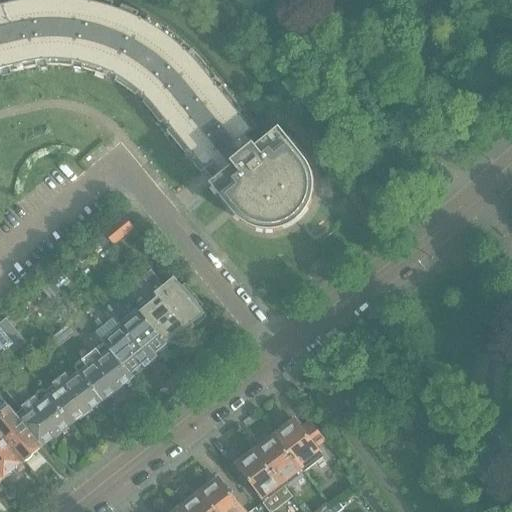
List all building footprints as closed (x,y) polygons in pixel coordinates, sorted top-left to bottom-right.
[(201,174),(202,173),(203,173),(206,171),(210,177),(214,181),(211,183),(212,184),(210,185),(220,197),(224,194),(230,202),(226,205),(235,215),(240,221),(243,217),(246,219),(248,221),(251,223),(254,224),(258,225),(264,227),(268,227),(271,227),(274,227),(278,226),(281,226),(284,224),(287,223),(290,221),(293,219),(296,217),(298,215),(300,212),(302,210),(304,207),(306,204),(307,201),(308,197),(308,194),(309,191),(309,187),(309,184),(308,181),(308,177),(306,174),(305,171),(304,168),(308,165),(304,160),(295,149),(291,152),(285,144),(289,141),(279,129),(256,148),(247,137),(257,129),(247,117),(243,120),(237,112),(241,109),(223,87),(219,90),(213,83),(217,79),(200,59),(192,51),(189,55),(182,48),(185,44),(168,31),(148,18),(146,22),(137,18),(139,14),(127,8),(123,7),(121,12),(112,9),(114,4),(99,0),(95,0),(95,4),(85,2),(85,0),(41,0),(32,1),(31,0),(8,0),(0,1),(0,76),(1,76),(0,71),(9,69),(11,74),(25,70),(38,68),(37,63),(47,61),(47,67),(60,67),(73,68),(74,63),(83,65),(82,70),(95,74),(106,78),(109,74),(118,78),(115,82),(126,89),(136,97),(141,93),(147,100),(143,104),(151,113),(161,125),(165,122),(171,129),(167,132),(185,154),(189,151),(195,159),(191,162),(201,174)] [(115,246),(133,230),(123,218),(104,233),(114,244),(115,246)] [(114,244),(104,233),(86,248),(87,250),(91,255),(95,260),(114,244)] [(87,250),(79,256),(83,261),(91,255),(87,250)] [(152,271),(143,279),(155,294),(187,333),(206,318),(203,314),(201,311),(201,310),(199,308),(202,305),(185,284),(182,287),(180,284),(179,285),(177,282),(176,282),(173,278),(163,287),(160,283),(161,282),(152,271)] [(187,333),(155,294),(143,279),(139,274),(131,280),(140,291),(138,293),(145,301),(136,309),(169,348),(187,333)] [(60,293),(48,280),(38,288),(50,302),(60,293)] [(136,309),(117,324),(151,363),(169,348),(136,309)] [(80,331),(88,326),(79,315),(72,321),(80,331)] [(151,363),(117,324),(116,325),(112,319),(94,333),(101,342),(103,344),(109,350),(132,378),(151,363)] [(0,363),(0,362),(0,355),(2,354),(6,359),(24,344),(4,320),(0,324),(0,363)] [(74,334),(68,327),(52,340),(58,347),(74,334)] [(132,378),(109,350),(103,344),(73,366),(79,373),(102,401),(132,378)] [(31,375),(38,369),(30,359),(23,365),(31,375)] [(102,401),(79,373),(70,379),(65,373),(51,384),(56,390),(48,396),(71,424),(102,401)] [(17,419),(41,447),(71,424),(48,396),(46,397),(42,392),(32,400),(12,376),(0,386),(24,414),(17,419)] [(0,438),(21,464),(41,447),(17,419),(0,398),(0,438)] [(282,431),(276,435),(285,447),(285,450),(289,456),(292,456),(304,472),(323,457),(315,448),(325,441),(310,422),(301,429),(295,421),(292,423),(290,421),(280,429),(282,431)] [(273,470),(285,486),(304,472),(292,456),(289,456),(285,450),(285,447),(276,435),(273,438),(272,435),(261,443),(263,445),(257,450),(266,462),(266,464),(270,470),(273,470)] [(0,476),(2,480),(21,464),(0,438),(0,476)] [(273,511),(293,497),(285,486),(273,470),(270,470),(266,464),(266,462),(257,450),(255,452),(253,449),(243,457),(244,459),(236,465),(255,489),(253,491),(260,500),(259,501),(267,511),(273,511)] [(199,494),(197,495),(207,507),(209,508),(212,511),(245,511),(238,503),(236,504),(218,480),(210,486),(208,484),(198,492),(199,494)] [(212,511),(209,508),(207,507),(197,495),(191,500),(189,498),(179,506),(181,508),(178,510),(180,511),(212,511)] [(338,503),(329,510),(330,511),(339,511),(343,509),(338,503)]
